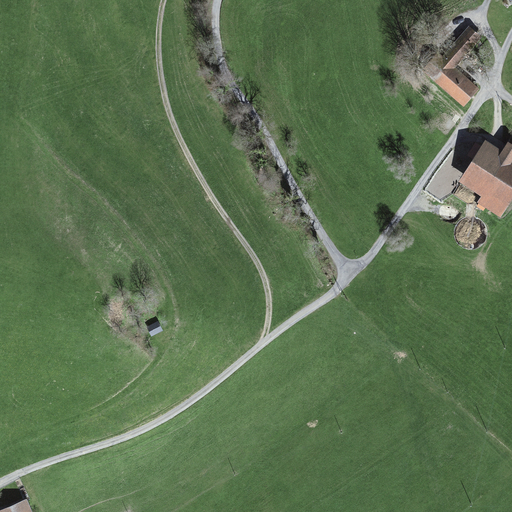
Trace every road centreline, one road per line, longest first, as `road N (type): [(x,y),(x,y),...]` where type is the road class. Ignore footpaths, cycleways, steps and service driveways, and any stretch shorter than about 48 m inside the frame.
road 1 (track): [(23,124),(158,274),(171,327),(148,371),(109,404),(0,460)]
road 2 (track): [(170,0),(161,48),(174,124),(261,274),(269,307),(260,347)]
road 3 (track): [(217,0),(218,48),(229,77),(352,274)]
